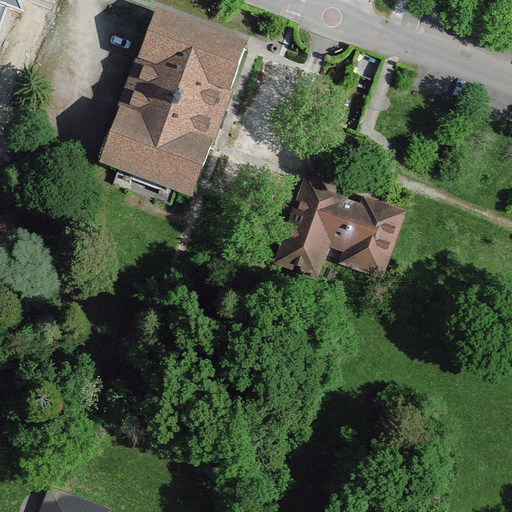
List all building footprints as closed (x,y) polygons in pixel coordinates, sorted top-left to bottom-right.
[(15,0),(0,0),(0,39),(12,9),(15,0)] [(25,13),(20,0),(15,0),(12,9),(25,13)] [(178,24),(157,16),(141,59),(150,63),(130,116),(121,113),(103,164),(132,175),(138,159),(171,171),(165,187),(193,197),(196,191),(211,147),(201,143),(219,88),(232,92),(246,49),(225,41),(221,53),(175,36),(178,24)] [(225,41),(178,24),(175,36),(221,53),(225,41)] [(138,159),(132,175),(165,187),(171,171),(138,159)] [(338,194),(310,184),(282,262),(316,274),(326,243),(351,251),(347,262),(380,273),(401,215),(368,204),(365,212),(335,202),(338,194)] [(88,511),(85,511),(72,507),(52,492),(44,511),(88,511)]
